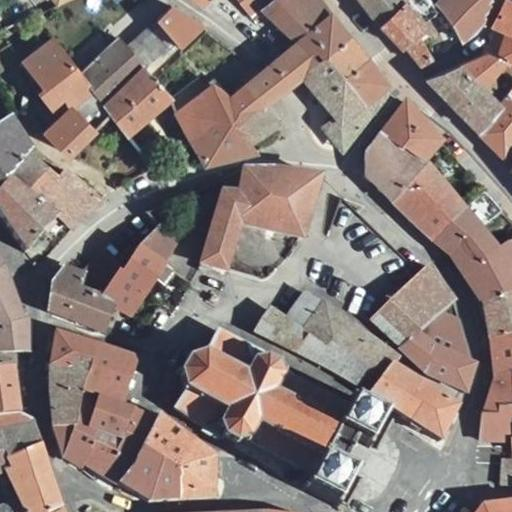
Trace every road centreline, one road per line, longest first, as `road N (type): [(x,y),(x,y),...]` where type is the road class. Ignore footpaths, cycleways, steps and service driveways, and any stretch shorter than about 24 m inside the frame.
road 1 (residential): [(457,499),(452,446),(468,386),(455,296),(411,241),(333,173)]
road 2 (residential): [(29,277),(94,212),(150,185),(251,167),(303,172)]
road 3 (residential): [(303,172),(290,99),(250,57),(172,0)]
road 4 (residential): [(333,173),(272,286),(200,299),(186,319)]
road 5 (unclassified): [(186,319),(379,421)]
road 6 (unclassified): [(511,196),(405,81)]
road 7 (residential): [(156,365),(27,324)]
road 8 (residential): [(61,486),(27,425),(25,364)]
